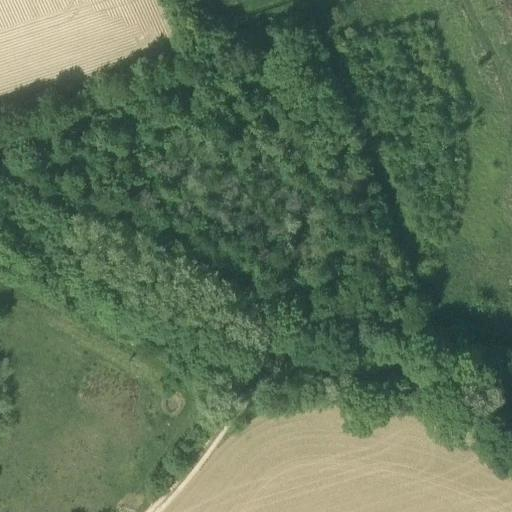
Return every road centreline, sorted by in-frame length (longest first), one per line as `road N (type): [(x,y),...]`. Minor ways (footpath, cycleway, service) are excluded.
road 1 (track): [(320,359),(45,251),(0,222)]
road 2 (track): [(148,511),(248,396),(320,359)]
road 3 (track): [(511,397),(320,359)]
